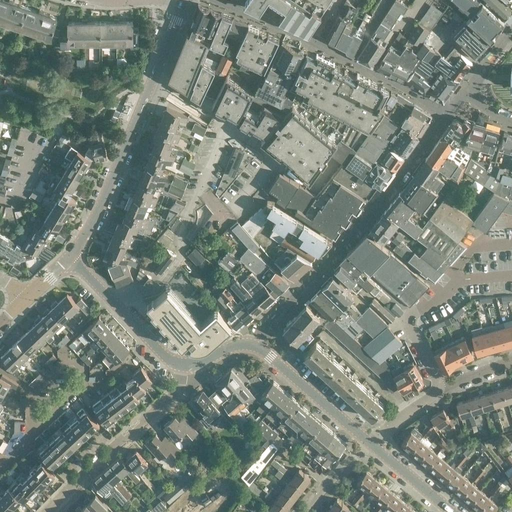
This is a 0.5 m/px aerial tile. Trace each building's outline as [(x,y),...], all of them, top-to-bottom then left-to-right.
[(0,0),(0,20),(51,37),(57,17),(3,0),(0,0)] [(320,16),(330,0),(246,0),(245,3),(260,11),(267,0),(284,11),(278,19),(308,34),(320,16)] [(396,0),(395,0),(393,3),(371,36),(357,57),(372,65),(387,41),(384,39),(400,13),(403,15),(408,7),(396,0)] [(487,41),(491,37),(492,38),(493,38),(494,37),(504,23),(482,3),(478,0),(450,0),(469,17),(466,20),(487,41)] [(511,10),(511,5),(506,0),(484,0),(504,19),(511,10)] [(199,4),(190,25),(193,26),(201,29),(209,8),(199,4)] [(419,45),(423,40),(443,12),(431,4),(418,23),(408,38),(419,45)] [(349,7),(347,7),(345,10),(342,16),(339,14),(334,25),(333,25),(326,39),(336,45),(347,22),(349,23),(351,22),(349,21),(350,20),(347,18),(351,9),(356,11),(358,9),(352,6),(351,8),(349,7)] [(209,8),(201,29),(206,31),(213,34),(221,13),(209,8)] [(452,16),(459,23),(463,19),(456,12),(452,16)] [(170,94),(166,101),(173,105),(213,130),(183,201),(188,203),(168,226),(192,244),(214,214),(201,199),(211,191),(237,221),(286,162),(310,183),(329,158),(327,156),(330,153),(338,142),(291,104),(288,108),(281,103),(268,97),(267,98),(255,93),(225,78),(211,105),(201,98),(225,50),(229,40),(224,38),(233,17),(223,14),(211,44),(186,103),(170,94)] [(248,24),(233,17),(224,38),(229,40),(232,35),(241,39),(248,24)] [(450,36),(474,59),(489,44),(489,43),(487,41),(466,20),(450,36)] [(132,21),(68,21),(68,42),(116,41),(116,46),(138,46),(138,29),(132,29),(132,21)] [(347,22),(336,45),(346,49),(352,34),(356,27),(352,25),(353,23),(351,22),(349,23),(347,22)] [(259,28),(248,24),(241,39),(236,51),(238,52),(235,58),(236,58),(242,62),(239,68),(251,74),(255,67),(260,70),(269,52),(272,53),(279,38),(268,33),(259,29),(259,28)] [(353,55),(362,37),(366,28),(359,25),(358,28),(356,27),(352,34),(346,49),(347,52),(353,55)] [(208,39),(187,31),(186,35),(188,36),(185,44),(203,51),(208,39)] [(406,46),(401,52),(388,72),(403,79),(420,55),(415,51),(419,46),(399,33),(395,39),(406,46)] [(254,91),(251,97),(267,104),(255,128),(265,133),(288,108),(291,104),(289,103),(300,82),(294,78),(306,51),(304,49),(286,41),(285,42),(281,40),(272,60),(273,60),(270,65),(261,83),(259,81),(255,87),(254,91)] [(440,55),(423,40),(419,45),(419,46),(415,51),(420,55),(403,79),(407,81),(414,86),(415,85),(420,89),(438,65),(434,62),(440,55)] [(203,51),(185,44),(185,45),(182,44),(178,55),(198,63),(203,51)] [(22,45),(19,52),(27,55),(30,47),(22,45)] [(376,66),(388,72),(401,52),(391,45),(376,66)] [(445,59),(440,55),(434,62),(438,65),(459,81),(472,63),(461,55),(454,48),(445,59)] [(294,78),(300,82),(289,103),(291,104),(338,142),(341,139),(343,140),(356,150),(382,112),(380,110),(383,106),(387,101),(385,100),(388,96),(385,94),(387,90),(369,81),(368,82),(357,76),(357,77),(344,69),(342,72),(333,66),(334,64),(316,54),(315,56),(306,51),(294,78)] [(224,53),(203,93),(212,98),(233,57),(224,53)] [(173,66),(193,75),(198,63),(178,55),(173,66)] [(438,65),(420,89),(425,93),(440,101),(445,100),(459,81),(438,65)] [(193,75),(173,66),(168,78),(187,90),(193,75)] [(356,150),(343,140),(341,139),(338,142),(330,153),(343,163),(364,177),(376,160),(381,152),(385,146),(394,133),(402,121),(414,105),(397,95),(391,91),(388,96),(385,100),(387,101),(383,106),(380,110),(382,112),(356,150)] [(420,133),(423,128),(425,129),(434,116),(414,104),(414,105),(402,121),(420,133)] [(162,119),(177,125),(180,119),(186,121),(188,117),(166,108),(162,119)] [(119,113),(115,111),(111,120),(115,122),(119,113)] [(451,147),(453,145),(455,141),(453,139),(459,130),(459,127),(463,122),(458,118),(453,119),(441,136),(435,144),(452,156),(456,150),(451,147)] [(160,123),(157,124),(158,127),(158,129),(179,138),(181,134),(175,131),(177,125),(162,119),(160,123)] [(455,141),(453,145),(451,147),(456,150),(452,156),(456,159),(461,160),(465,164),(469,157),(470,156),(465,153),(464,152),(466,148),(463,146),(469,136),(467,134),(472,124),(467,120),(464,120),(463,122),(459,127),(459,130),(453,139),(455,141)] [(417,137),(420,133),(402,121),(394,133),(412,146),(417,138),(417,137)] [(470,156),(469,157),(471,158),(476,160),(486,126),(474,122),(472,124),(467,134),(469,136),(463,146),(466,148),(464,152),(465,153),(470,156)] [(203,136),(206,128),(194,123),(191,131),(203,136)] [(480,147),(476,160),(501,177),(505,166),(495,163),(496,161),(491,160),(500,131),(486,126),(480,147)] [(168,146),(169,146),(171,140),(177,143),(179,138),(158,129),(153,140),(156,141),(168,146)] [(496,161),(495,163),(505,166),(501,177),(495,192),(509,199),(511,197),(508,196),(511,180),(511,134),(503,132),(496,161)] [(404,158),(412,146),(394,133),(385,146),(404,158)] [(152,151),(173,160),(175,156),(169,153),(172,147),(169,146),(168,146),(156,141),(152,151)] [(88,148),(84,154),(91,159),(95,158),(95,160),(107,158),(103,142),(92,144),(92,147),(88,148)] [(195,154),(198,146),(191,143),(188,151),(195,154)] [(435,144),(429,153),(439,160),(435,165),(440,169),(458,181),(465,164),(461,160),(456,159),(452,156),(435,144)] [(376,160),(392,172),(395,168),(396,169),(404,158),(385,146),(381,152),(376,160)] [(71,160),(85,168),(91,159),(84,154),(77,150),(71,160)] [(172,165),(173,160),(152,151),(147,162),(163,168),(165,162),(172,165)] [(429,153),(414,174),(445,197),(458,206),(474,219),(483,207),(472,200),(469,204),(467,205),(450,193),(450,189),(452,186),(436,175),(440,169),(435,165),(439,160),(429,153)] [(472,182),(475,178),(493,190),(495,192),(501,177),(476,160),(471,158),(465,171),(469,174),(467,178),(472,182)] [(181,164),(193,169),(195,163),(184,159),(181,164)] [(65,169),(80,177),(85,168),(71,160),(65,169)] [(381,188),(392,172),(376,160),(364,177),(377,187),(378,186),(381,188)] [(143,172),(165,181),(166,177),(161,174),(163,168),(147,162),(143,172)] [(369,199),(377,187),(364,177),(343,163),(332,177),(338,181),(365,199),(366,197),(369,199)] [(190,175),(193,169),(181,164),(179,170),(190,175)] [(65,169),(60,178),(74,187),(80,177),(65,169)] [(163,186),(165,181),(143,172),(138,183),(154,189),(157,183),(163,186)] [(329,195),(338,181),(332,177),(316,196),(280,173),(267,193),(308,220),(316,206),(318,207),(327,194),(329,195)] [(425,211),(430,216),(445,197),(414,174),(408,182),(402,190),(400,192),(401,192),(425,211)] [(58,189),(61,191),(68,196),(74,187),(60,178),(59,178),(54,175),(48,184),(58,189)] [(184,189),(187,182),(174,177),(171,184),(184,189)] [(329,195),(355,212),(357,213),(366,200),(365,199),(338,181),(329,195)] [(136,188),(134,193),(156,202),(158,198),(152,195),(154,189),(138,183),(136,182),(133,187),(136,188)] [(181,198),(184,189),(171,184),(168,192),(181,198)] [(39,201),(44,194),(34,189),(30,196),(39,201)] [(58,189),(52,199),(55,201),(69,210),(75,200),(68,196),(61,191),(58,189)] [(474,219),(473,221),(486,230),(499,213),(500,211),(501,212),(510,200),(509,199),(495,192),(493,190),(483,207),(474,219)] [(459,239),(430,216),(425,211),(401,192),(393,202),(460,254),(467,246),(459,239)] [(156,202),(134,193),(132,198),(129,197),(127,202),(130,204),(130,203),(145,210),(148,204),(154,207),(156,202)] [(355,212),(329,195),(327,194),(318,207),(344,224),(346,225),(355,212)] [(430,216),(459,239),(473,221),(474,219),(458,206),(445,197),(430,216)] [(178,212),(178,211),(184,204),(175,200),(169,208),(178,212)] [(501,212),(511,214),(511,200),(510,200),(501,212)] [(69,210),(55,201),(50,210),(64,219),(69,210)] [(267,201),(263,208),(262,207),(241,225),(252,237),(272,214),(277,217),(272,224),(276,226),(293,238),(294,236),(297,238),(298,237),(301,239),(300,242),(320,255),(321,254),(332,243),(267,201)] [(385,212),(399,223),(428,245),(420,256),(414,252),(408,260),(435,282),(460,254),(393,202),(385,212)] [(153,226),(155,221),(143,216),(145,210),(130,203),(130,204),(125,214),(153,226)] [(15,221),(13,216),(11,207),(5,206),(3,217),(9,218),(10,222),(15,221)] [(344,224),(318,207),(316,206),(308,220),(335,238),(344,224)] [(169,208),(161,217),(170,221),(178,212),(169,208)] [(44,219),(58,228),(64,219),(50,210),(44,219)] [(377,221),(401,240),(404,236),(395,228),(399,223),(385,212),(377,221)] [(121,224),(133,230),(142,234),(145,228),(151,230),(153,226),(125,214),(121,224)] [(52,238),(58,228),(44,219),(44,220),(38,217),(33,226),(34,227),(35,226),(38,228),(38,229),(48,235),(52,238)] [(370,230),(384,241),(388,236),(397,243),(393,249),(405,259),(409,254),(412,250),(405,245),(406,245),(401,240),(377,221),(370,230)] [(114,233),(139,244),(141,241),(136,239),(137,238),(131,236),(133,230),(121,224),(118,222),(114,233)] [(279,293),(289,283),(275,270),(253,251),(259,246),(238,222),(231,228),(248,247),(239,258),(278,292),(279,293)] [(43,244),(48,235),(38,229),(38,228),(35,226),(34,227),(29,236),(43,244)] [(311,263),(320,255),(300,242),(301,239),(298,237),(297,238),(294,236),(293,238),(276,226),(270,236),(281,243),(286,247),(311,263)] [(127,244),(133,247),(133,248),(136,249),(138,245),(139,245),(139,244),(114,233),(109,244),(125,250),(127,244)] [(429,287),(418,277),(419,276),(397,258),(365,233),(349,249),(346,253),(347,254),(363,268),(364,268),(400,297),(399,298),(409,307),(429,287)] [(13,241),(3,235),(0,240),(0,254),(3,256),(13,241)] [(58,235),(55,239),(62,243),(65,239),(58,235)] [(36,256),(43,244),(29,236),(22,247),(25,258),(33,256),(34,255),(36,256)] [(17,260),(25,258),(22,247),(19,245),(20,244),(18,237),(14,238),(13,241),(3,256),(13,262),(15,259),(17,260)] [(190,249),(186,253),(197,265),(209,254),(197,242),(193,246),(195,248),(192,251),(190,249)] [(105,254),(126,264),(128,259),(122,256),(125,250),(109,244),(105,254)] [(277,253),(279,256),(300,273),(311,263),(286,247),(284,250),(283,249),(281,248),(279,248),(278,249),(277,251),(277,253)] [(148,265),(154,269),(161,274),(175,256),(167,250),(167,251),(162,248),(159,252),(159,251),(148,265)] [(228,249),(218,261),(233,275),(240,282),(249,290),(263,306),(275,296),(275,295),(278,292),(239,258),(238,258),(228,249)] [(103,258),(103,259),(107,261),(108,265),(107,265),(112,276),(117,274),(123,272),(128,269),(126,264),(105,254),(103,258)] [(369,274),(363,268),(347,254),(340,261),(342,263),(363,285),(384,304),(390,298),(367,277),(369,274)] [(280,267),(294,279),(300,273),(279,256),(274,261),(280,267)] [(357,292),(363,285),(342,263),(335,271),(357,292)] [(123,272),(128,283),(133,280),(128,269),(123,272)] [(117,274),(122,285),(128,283),(123,272),(117,274)] [(112,276),(117,287),(122,285),(117,274),(112,276)] [(151,278),(146,274),(141,281),(146,285),(151,278)] [(213,285),(217,281),(211,274),(206,278),(213,285)] [(249,290),(233,275),(227,281),(245,300),(244,301),(255,313),(263,306),(249,290)] [(354,297),(332,276),(321,287),(321,288),(351,316),(364,328),(373,337),(388,324),(369,306),(361,314),(349,302),(354,297)] [(245,322),(254,315),(240,300),(238,302),(232,296),(234,295),(226,287),(224,288),(217,281),(213,285),(221,294),(228,303),(233,308),(245,322)] [(230,327),(231,326),(218,311),(201,326),(167,288),(167,289),(155,299),(153,298),(147,303),(149,305),(153,310),(151,311),(153,314),(168,330),(179,343),(182,346),(185,344),(190,340),(192,343),(190,346),(189,347),(192,348),(195,349),(198,349),(201,349),(204,348),(207,347),(209,345),(212,343),(230,327)] [(354,338),(364,328),(351,316),(321,288),(310,299),(331,318),(332,317),(336,321),(340,325),(344,329),(348,332),(352,335),(354,338)] [(59,302),(71,315),(79,307),(87,315),(92,310),(81,299),(76,304),(67,294),(59,302)] [(223,308),(228,303),(221,294),(215,299),(223,308)] [(317,332),(324,325),(331,318),(310,299),(310,300),(295,317),(314,335),(317,332)] [(389,322),(394,317),(374,299),(369,304),(389,322)] [(71,315),(59,302),(58,303),(56,301),(51,306),(53,308),(51,310),(63,323),(71,315)] [(390,309),(396,315),(398,317),(403,311),(395,304),(390,309)] [(237,330),(245,322),(233,308),(229,311),(232,314),(227,319),(237,330)] [(42,318),(54,331),(63,323),(51,310),(49,311),(47,309),(42,314),(44,316),(42,318)] [(34,322),(36,324),(34,326),(46,339),(49,343),(54,339),(50,335),(54,331),(42,318),(41,319),(39,317),(34,322)] [(283,330),(302,348),(314,335),(295,317),(283,330)] [(324,325),(331,331),(336,321),(332,317),(331,318),(324,325)] [(84,331),(81,333),(89,341),(92,339),(106,326),(98,318),(84,331)] [(334,335),(340,325),(336,321),(331,331),(334,335)] [(339,338),(344,329),(340,325),(334,335),(339,338)] [(34,326),(26,333),(38,346),(46,339),(34,326)] [(92,339),(89,341),(91,343),(93,341),(99,346),(113,333),(111,331),(111,328),(108,328),(106,326),(92,339)] [(363,346),(364,347),(368,351),(372,354),(376,358),(379,361),(385,358),(401,343),(388,326),(363,346)] [(504,327),(493,330),(498,348),(509,345),(504,327)] [(344,329),(339,338),(343,342),(348,332),(344,329)] [(493,330),(483,333),(488,351),(498,348),(493,330)] [(348,332),(343,342),(347,346),(352,335),(348,332)] [(18,341),(30,354),(38,346),(26,333),(18,341)] [(99,347),(96,350),(98,351),(99,350),(101,348),(106,354),(120,341),(118,339),(118,336),(115,336),(114,334),(113,333),(99,346),(99,347)] [(488,351),(483,333),(472,336),(477,354),(488,351)] [(351,349),(356,340),(354,338),(352,335),(347,346),(351,349)] [(464,337),(454,342),(463,361),(473,356),(464,337)] [(356,340),(351,349),(355,353),(360,343),(356,340)] [(18,341),(9,349),(21,362),(30,354),(18,341)] [(107,354),(102,359),(110,367),(128,349),(126,347),(126,344),(122,343),(120,341),(106,354),(107,354)] [(454,342),(444,347),(453,365),(463,361),(454,342)] [(316,366),(327,353),(316,343),(304,355),(316,366)] [(359,357),(364,347),(363,346),(360,343),(355,353),(359,357)] [(359,357),(363,361),(368,351),(364,347),(359,357)] [(453,365),(444,347),(434,352),(443,370),(453,365)] [(21,371),(17,367),(21,362),(9,349),(1,357),(5,361),(2,365),(18,376),(21,371)] [(363,361),(367,364),(372,354),(368,351),(363,361)] [(327,353),(316,366),(327,376),(339,363),(327,353)] [(367,364),(371,368),(376,358),(372,354),(367,364)] [(380,362),(379,361),(376,358),(371,368),(375,372),(380,362)] [(375,372),(379,376),(384,366),(380,362),(375,372)] [(339,363),(327,376),(338,387),(350,374),(339,363)] [(412,363),(403,368),(413,386),(423,381),(412,363)] [(400,365),(391,370),(394,376),(403,392),(413,386),(403,368),(402,368),(400,365)] [(239,391),(248,380),(236,366),(232,369),(232,368),(224,374),(226,377),(230,381),(233,385),(236,388),(239,391)] [(383,379),(383,380),(388,370),(384,366),(379,376),(383,379)] [(132,374),(134,377),(135,377),(146,391),(146,390),(145,390),(147,388),(146,387),(152,382),(141,368),(132,374)] [(389,370),(388,370),(383,380),(391,392),(399,388),(389,370)] [(219,384),(226,377),(224,374),(223,375),(222,374),(215,380),(219,384)] [(350,374),(338,387),(349,397),(361,384),(350,374)] [(2,376),(0,379),(0,378),(0,392),(4,395),(9,386),(16,390),(18,386),(2,376)] [(247,403),(253,396),(264,385),(255,376),(248,380),(239,391),(235,395),(243,405),(246,402),(247,403)] [(40,381),(36,377),(29,384),(33,387),(40,381)] [(126,383),(128,386),(139,400),(140,399),(139,399),(141,397),(140,395),(146,391),(135,377),(134,377),(126,383)] [(124,380),(116,387),(131,406),(139,400),(128,386),(126,383),(124,380)] [(273,405),(286,391),(273,381),(272,382),(269,380),(264,385),(253,396),(261,403),(256,409),(261,413),(259,415),(262,418),(268,411),(273,405)] [(230,381),(222,388),(225,391),(233,385),(230,381)] [(361,384),(349,397),(361,408),(372,395),(361,384)] [(233,385),(225,391),(229,395),(236,388),(233,385)] [(116,387),(109,393),(123,412),(131,406),(116,387)] [(502,404),(511,400),(511,398),(508,387),(498,390),(502,404)] [(229,395),(232,399),(235,395),(239,391),(236,388),(229,395)] [(492,407),(502,404),(498,390),(488,393),(492,407)] [(198,409),(202,413),(198,418),(204,424),(209,419),(214,415),(216,417),(218,415),(217,413),(220,410),(211,400),(214,398),(212,395),(209,397),(204,391),(202,392),(195,398),(194,400),(199,406),(199,407),(198,409)] [(286,391),(273,405),(268,411),(262,418),(261,419),(258,422),(254,428),(265,440),(298,402),(286,391)] [(109,393),(100,399),(115,418),(123,412),(109,393)] [(482,410),(492,407),(488,393),(477,397),(482,410)] [(372,395),(361,408),(372,418),(384,405),(372,395)] [(472,413),(482,410),(477,397),(468,400),(472,413)] [(92,405),(96,410),(107,424),(115,418),(100,399),(92,405)] [(474,419),(472,413),(468,400),(456,403),(460,417),(468,415),(471,426),(476,425),(474,419)] [(249,485),(277,449),(284,440),(285,441),(287,438),(297,426),(309,412),(298,402),(265,440),(269,444),(241,476),(249,485)] [(450,427),(454,424),(451,419),(450,419),(444,409),(431,417),(437,428),(447,422),(450,427)] [(80,415),(78,417),(94,434),(95,432),(94,431),(100,425),(87,412),(86,410),(80,415)] [(503,417),(501,411),(493,413),(495,419),(503,417)] [(309,437),(321,422),(309,412),(297,426),(287,438),(290,441),(295,435),(304,443),(309,437)] [(176,416),(165,425),(177,438),(180,436),(186,442),(188,440),(198,431),(187,418),(184,415),(179,420),(176,416)] [(76,419),(70,424),(72,426),(84,439),(90,434),(92,436),(94,434),(78,417),(76,419)] [(313,457),(334,433),(321,422),(309,437),(301,446),(313,457)] [(65,429),(63,431),(79,448),(80,446),(79,445),(84,439),(72,426),(70,424),(65,429)] [(410,451),(431,426),(429,424),(421,434),(418,432),(415,435),(411,432),(402,443),(410,451)] [(431,426),(410,451),(419,458),(429,446),(432,443),(425,437),(433,427),(431,426)] [(55,438),(57,440),(70,453),(75,448),(77,450),(79,448),(63,431),(55,438)] [(172,457),(180,450),(171,441),(167,444),(157,433),(145,443),(159,458),(167,452),(172,457)] [(334,433),(313,457),(325,467),(345,444),(334,433)] [(438,443),(443,447),(446,443),(441,439),(438,443)] [(50,443),(48,445),(64,462),(66,460),(64,458),(70,453),(57,440),(54,444),(53,443),(50,443)] [(451,448),(446,443),(443,447),(448,452),(451,448)] [(46,447),(41,452),(42,454),(55,467),(60,462),(62,464),(64,462),(48,445),(46,447)] [(419,458),(427,465),(437,454),(429,446),(419,458)] [(436,472),(445,480),(473,446),(468,448),(468,447),(463,453),(463,454),(455,464),(453,462),(451,465),(446,461),(436,472)] [(473,446),(445,480),(453,487),(463,476),(460,473),(462,470),(459,467),(474,449),(473,446)] [(137,473),(147,464),(136,451),(126,460),(137,473)] [(437,454),(428,465),(436,472),(446,461),(442,458),(445,455),(440,451),(437,454)] [(111,464),(122,476),(126,472),(136,483),(140,479),(130,468),(120,457),(111,464)] [(274,459),(271,463),(270,463),(279,470),(287,476),(291,472),(287,469),(286,469),(274,459)] [(33,468),(49,484),(51,482),(50,481),(55,475),(43,463),(38,467),(37,466),(35,466),(33,468)] [(111,464),(103,472),(113,483),(127,499),(131,495),(118,480),(122,476),(111,464)] [(193,477),(198,472),(190,464),(186,468),(193,476),(193,477)] [(32,474),(28,478),(41,490),(46,484),(48,486),(49,484),(33,468),(31,471),(31,472),(32,474)] [(485,472),(483,470),(481,468),(476,473),(480,477),(485,472)] [(283,481),(287,476),(279,470),(275,474),(283,481)] [(299,470),(292,479),(303,487),(310,478),(299,470)] [(367,471),(357,482),(366,489),(375,478),(367,471)] [(22,472),(15,479),(18,483),(32,496),(35,499),(37,497),(35,496),(41,490),(28,478),(22,472)] [(103,492),(108,488),(122,504),(127,499),(113,483),(103,472),(93,481),(103,492)] [(201,476),(198,472),(193,477),(193,476),(190,479),(193,483),(201,476)] [(472,478),(474,480),(476,482),(480,477),(476,473),(472,478)] [(463,476),(453,487),(462,494),(472,483),(463,476)] [(375,478),(366,489),(363,493),(365,495),(368,498),(370,495),(374,498),(384,485),(375,478)] [(284,488),(295,497),(303,487),(292,479),(284,488)] [(7,487),(9,489),(22,501),(23,501),(26,504),(28,502),(27,501),(32,496),(18,483),(15,486),(12,482),(7,487)] [(502,486),(498,482),(493,488),(497,491),(502,486)] [(471,502),(480,490),(472,483),(462,494),(471,502)] [(384,485),(374,498),(382,505),(383,504),(393,493),(384,485)] [(163,497),(169,504),(181,494),(175,487),(163,497)] [(295,497),(284,488),(277,498),(288,506),(295,497)] [(497,491),(493,488),(489,493),(491,495),(493,496),(497,491)] [(3,491),(1,493),(17,509),(19,508),(17,506),(22,501),(9,489),(6,492),(5,491),(3,491)] [(479,509),(489,498),(480,490),(471,502),(479,509)] [(268,492),(264,497),(268,500),(273,494),(269,491),(268,492)] [(365,495),(363,493),(361,491),(356,497),(360,501),(365,495)] [(349,492),(343,498),(348,502),(352,497),(348,494),(349,492)] [(15,511),(17,509),(1,493),(0,494),(0,507),(4,511),(11,511),(14,510),(15,511)] [(393,493),(383,504),(392,511),(401,500),(393,493)] [(85,502),(87,504),(95,511),(103,511),(108,506),(97,494),(91,500),(89,498),(85,502)] [(356,497),(352,502),(354,503),(355,504),(356,505),(355,506),(362,511),(363,511),(364,509),(358,504),(360,501),(356,497)] [(275,511),(283,511),(288,506),(277,498),(269,507),(275,511)] [(489,498),(479,509),(482,511),(491,511),(497,505),(489,498)] [(337,499),(330,509),(333,511),(345,511),(349,508),(337,499)] [(401,500),(392,511),(405,511),(410,507),(401,500)] [(153,511),(161,511),(166,508),(161,501),(151,509),(153,511)]
